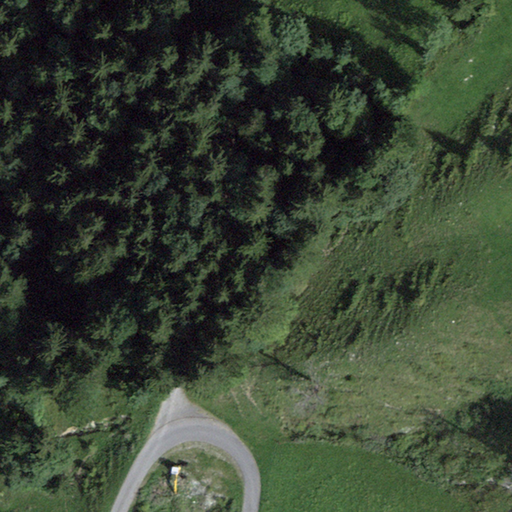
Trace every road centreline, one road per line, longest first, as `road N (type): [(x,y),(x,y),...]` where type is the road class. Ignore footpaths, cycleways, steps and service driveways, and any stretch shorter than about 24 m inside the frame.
road 1 (track): [(259,0),(228,142),(237,199),(180,369),(175,434)]
road 2 (unclassified): [(119,511),(148,455),(193,430),(210,432),(242,457),(251,473),(249,511)]
